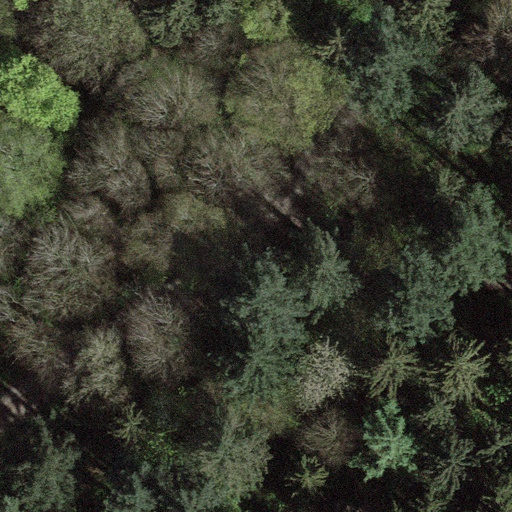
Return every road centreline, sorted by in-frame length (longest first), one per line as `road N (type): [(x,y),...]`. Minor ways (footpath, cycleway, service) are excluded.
road 1 (track): [(422,0),(323,167),(278,216),(217,259)]
road 2 (track): [(511,269),(217,259)]
road 3 (track): [(217,259),(0,410)]
